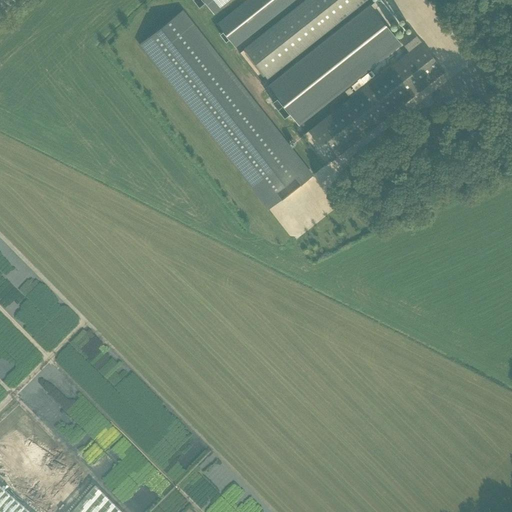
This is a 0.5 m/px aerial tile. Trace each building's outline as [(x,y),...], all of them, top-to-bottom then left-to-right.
[(202,0),(214,14),(231,0),(202,0)] [(247,0),(229,15),(247,37),(294,0),(247,0)] [(304,0),(242,48),(266,78),(366,0),(304,0)] [(370,5),(267,86),(299,126),(401,45),(379,16),(373,9),(370,5)] [(182,11),(140,44),(265,201),(276,193),(282,200),(312,176),(182,11)] [(444,71),(412,30),(399,40),(409,52),(308,131),(331,161),(444,71)] [(452,105),(444,107),(448,119),(456,117),(452,105)] [(126,481),(120,487),(121,490),(141,511),(151,511),(153,511),(153,496),(151,492),(148,492),(142,486),(147,481),(168,482),(171,479),(166,471),(157,461),(158,456),(155,450),(149,453),(147,448),(147,451),(141,454),(137,457),(152,458),(152,464),(148,466),(142,466),(140,461),(139,471),(132,471),(127,461),(126,481)] [(90,477),(96,471),(76,452),(70,459),(90,477)] [(0,511),(121,511),(95,485),(70,511),(30,511),(0,485),(0,511)]
